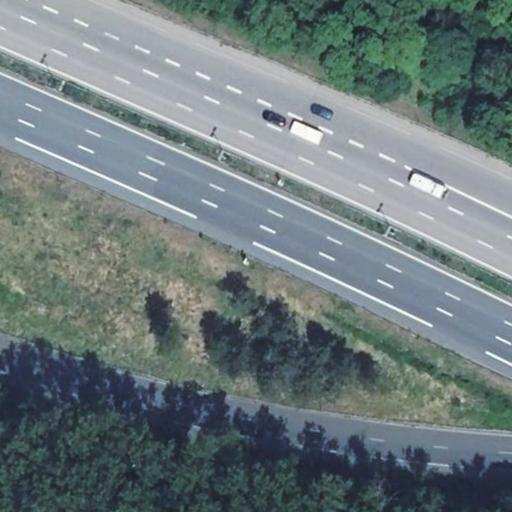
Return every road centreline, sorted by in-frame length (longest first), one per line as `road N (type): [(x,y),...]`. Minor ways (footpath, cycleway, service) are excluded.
road 1 (motorway): [(0,107),(511,338)]
road 2 (motorway): [(0,363),(213,419),(331,439),(511,454)]
road 3 (motorway): [(377,178),(0,17)]
road 4 (motorway): [(511,246),(377,178)]
road 5 (motorway): [(511,201),(377,178)]
